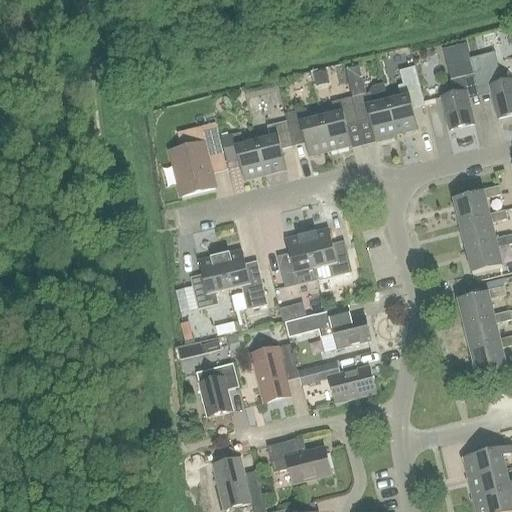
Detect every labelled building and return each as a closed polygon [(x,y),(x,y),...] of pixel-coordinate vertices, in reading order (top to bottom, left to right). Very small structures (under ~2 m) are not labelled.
[(454,96),(441,99),(450,133),(474,127),(468,102),(466,93),(477,91),(490,87),(492,96),(498,122),(511,118),(511,81),(502,84),(495,54),(447,66),(454,96)] [(401,100),(388,103),(397,137),(418,132),(413,111),(425,108),(415,69),(399,73),(403,87),(398,88),(401,100)] [(327,72),(313,75),(315,84),(329,81),(327,72)] [(369,96),(352,100),(358,125),(370,122),(375,143),(397,137),(388,103),(384,85),(373,88),(368,93),(369,96)] [(346,128),(358,125),(352,100),(331,105),(334,116),(322,120),(330,154),(352,149),(346,128)] [(330,154),(322,120),(309,123),(306,111),(286,116),(294,149),(305,146),(308,159),(330,154)] [(282,152),(294,149),(286,116),(285,117),(287,123),(267,128),(270,141),(257,144),(265,178),(287,173),(282,152)] [(214,127),(191,133),(194,148),(171,153),(182,199),(215,191),(210,169),(224,166),(214,127)] [(257,144),(244,147),(242,135),(220,140),(226,165),(238,162),(244,183),(265,178),(257,144)] [(482,195),(454,202),(460,226),(490,219),(489,217),(485,201),(501,197),(499,188),(482,193),(482,195)] [(490,219),(460,226),(466,250),(496,243),(495,241),(491,226),(508,222),(506,213),(489,217),(490,219)] [(307,237),(316,271),(328,268),(331,279),(352,274),(345,243),(333,246),(329,231),(307,237)] [(303,274),(316,271),(307,237),(285,242),(289,256),(278,259),(285,290),(305,286),(303,274)] [(496,243),(466,250),(472,276),(502,269),(497,251),(511,247),(511,239),(511,237),(495,241),(496,243)] [(229,292),(242,289),(247,312),(268,307),(257,264),(246,267),(242,253),(221,258),(229,292)] [(216,295),(229,292),(221,258),(199,263),(202,277),(191,280),(198,312),(219,307),(216,295)] [(487,296),(458,303),(464,327),(494,319),(493,317),(490,302),(506,298),(504,289),(486,293),(487,296)] [(290,308),(279,311),(282,324),(294,321),(290,308)] [(494,319),(464,327),(470,351),(500,344),(499,342),(496,326),(511,322),(510,313),(493,317),(494,319)] [(327,314),(316,317),(320,333),(321,339),(333,337),(331,327),(327,314)] [(292,323),(296,338),(320,333),(316,317),(292,323)] [(337,352),(372,343),(365,318),(331,327),(333,337),(337,352)] [(190,342),(206,339),(203,320),(186,322),(190,342)] [(237,324),(214,328),(216,338),(240,333),(238,323),(237,324)] [(237,337),(227,339),(230,353),(239,351),(237,337)] [(500,344),(470,351),(476,376),(506,369),(502,351),(511,348),(511,338),(499,342),(500,344)] [(279,350),(251,357),(254,367),(264,406),(291,400),(287,384),(285,376),(297,373),(291,347),(279,350)] [(337,365),(326,367),(329,381),(335,406),(376,396),(370,369),(340,377),(337,365)] [(227,393),(239,390),(233,366),(196,375),(208,421),(233,414),(227,393)] [(316,370),(297,375),(299,381),(300,381),(301,388),(319,383),(316,370)] [(293,487),(332,477),(325,451),(307,455),(303,440),(268,449),(274,475),(289,471),(293,487)] [(511,447),(460,460),(465,482),(506,472),(503,458),(511,456),(511,447)] [(240,461),(214,467),(225,511),(252,505),(253,511),(266,511),(257,474),(245,477),(240,461)] [(506,472),(465,482),(470,503),(511,493),(511,485),(509,486),(506,472)] [(511,511),(511,493),(470,503),(472,511),(511,511)]
